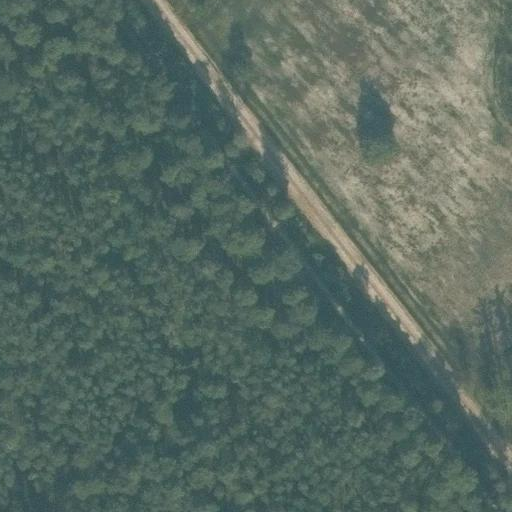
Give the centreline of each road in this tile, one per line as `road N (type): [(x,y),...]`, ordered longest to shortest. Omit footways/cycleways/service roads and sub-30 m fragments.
road 1 (track): [(369,282),(157,0)]
road 2 (track): [(511,469),(369,282)]
